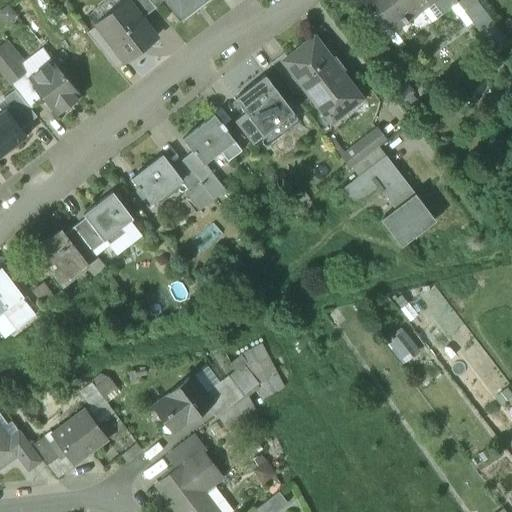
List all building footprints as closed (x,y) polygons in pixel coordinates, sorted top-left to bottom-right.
[(148,0),(124,0),(129,6),(131,5),(142,20),(155,9),(154,7),(148,0)] [(163,0),(179,21),(205,0),(163,0)] [(368,0),(392,30),(404,20),(402,18),(425,0),(368,0)] [(428,0),(440,15),(456,3),(454,0),(428,0)] [(454,0),(456,3),(497,55),(509,45),(477,2),(479,0),(454,0)] [(142,20),(131,5),(129,6),(99,29),(124,62),(156,38),(142,20)] [(288,61),(285,64),(294,77),(329,121),(356,100),(312,43),(288,61)] [(26,73),(3,45),(0,46),(0,71),(11,85),(26,73)] [(288,61),(283,55),(270,65),(284,84),(294,77),(285,64),(288,61)] [(80,96),(53,62),(30,79),(56,114),(80,96)] [(245,114),(263,137),(294,114),(265,77),(234,100),(245,114)] [(37,118),(15,91),(4,99),(11,107),(25,127),(37,118)] [(0,115),(6,110),(11,107),(4,99),(3,98),(0,99),(0,115)] [(6,110),(0,115),(0,157),(26,137),(6,110)] [(251,146),(263,137),(245,114),(234,123),(251,146)] [(240,152),(213,116),(211,117),(212,117),(191,133),(181,140),(191,152),(193,155),(195,154),(203,164),(204,164),(218,153),(226,163),(240,152)] [(375,131),(340,157),(349,169),(376,149),(384,143),(375,131)] [(349,169),(357,178),(365,172),(384,158),(376,149),(349,169)] [(203,164),(195,154),(193,155),(191,152),(181,159),(198,181),(211,172),(204,164),(203,164)] [(161,156),(130,179),(149,205),(180,181),(170,168),(161,156)] [(384,158),(365,172),(374,183),(389,171),(392,169),(384,158)] [(181,159),(170,168),(180,181),(189,192),(186,195),(199,212),(213,201),(211,199),(198,181),(181,159)] [(429,223),(389,171),(374,183),(365,172),(357,178),(340,192),(351,207),(376,188),(379,193),(380,192),(395,211),(380,222),(399,246),(429,223)] [(224,189),(211,172),(198,181),(211,199),(224,189)] [(114,191),(111,193),(119,205),(122,203),(114,191)] [(119,205),(111,193),(83,215),(86,219),(103,241),(105,240),(131,220),(119,205)] [(73,229),(97,260),(98,262),(107,256),(112,262),(118,257),(105,240),(103,241),(86,219),(73,229)] [(105,240),(118,257),(143,237),(131,220),(105,240)] [(73,229),(62,237),(85,267),(86,269),(97,260),(73,229)] [(62,237),(59,233),(35,251),(61,285),(85,267),(62,237)] [(0,272),(0,310),(14,329),(32,315),(0,272)] [(388,345),(405,366),(420,354),(405,333),(388,345)] [(230,365),(233,372),(246,395),(255,389),(262,402),(284,390),(285,392),(297,386),(286,365),(276,370),(262,345),(241,356),(230,365)] [(205,394),(227,377),(225,374),(217,380),(211,371),(196,383),(205,394)] [(243,398),(246,395),(233,372),(227,377),(243,398)] [(227,377),(205,394),(212,403),(208,406),(217,418),(243,398),(227,377)] [(196,383),(192,378),(157,404),(177,430),(208,406),(212,403),(205,394),(196,383)] [(80,393),(91,408),(103,399),(92,384),(80,393)] [(3,391),(0,397),(0,403),(14,411),(19,399),(3,391)] [(243,398),(217,418),(227,431),(254,411),(246,395),(243,398)] [(91,408),(89,410),(100,425),(115,414),(103,399),(91,408)] [(76,425),(73,421),(53,436),(68,457),(75,465),(107,441),(88,415),(76,425)] [(9,439),(19,432),(12,422),(2,430),(9,439)] [(2,430),(0,427),(0,468),(18,455),(19,454),(9,439),(2,430)] [(31,447),(19,432),(9,439),(19,454),(18,455),(29,470),(41,461),(31,447)] [(446,432),(429,445),(437,457),(454,444),(446,432)] [(44,438),(31,447),(41,461),(47,468),(48,467),(60,458),(44,438)] [(121,457),(126,464),(143,451),(138,445),(121,457)] [(205,450),(157,486),(176,511),(208,511),(197,496),(220,479),(202,454),(206,451),(205,450)] [(62,461),(60,458),(48,467),(57,479),(75,465),(68,457),(62,461)] [(278,494),(254,511),(277,511),(287,505),(278,494)]
